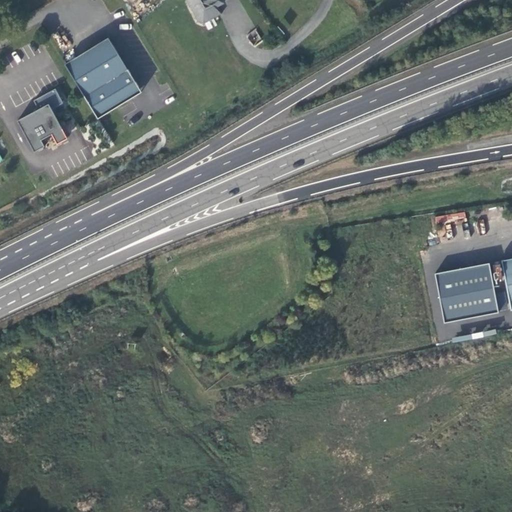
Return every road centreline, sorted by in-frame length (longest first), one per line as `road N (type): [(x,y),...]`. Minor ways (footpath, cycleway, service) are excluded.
road 1 (trunk): [(0,297),(290,162),(511,74)]
road 2 (trunk): [(511,48),(269,144),(0,269)]
road 3 (trunk): [(0,313),(131,251),(281,197),(511,151)]
road 4 (trunk): [(456,0),(219,146),(0,255)]
road 5 (track): [(296,229),(174,268),(158,300),(183,342),(230,348),(297,299),(309,265),(300,241)]
road 6 (track): [(300,241),(296,229),(463,197),(511,171)]
